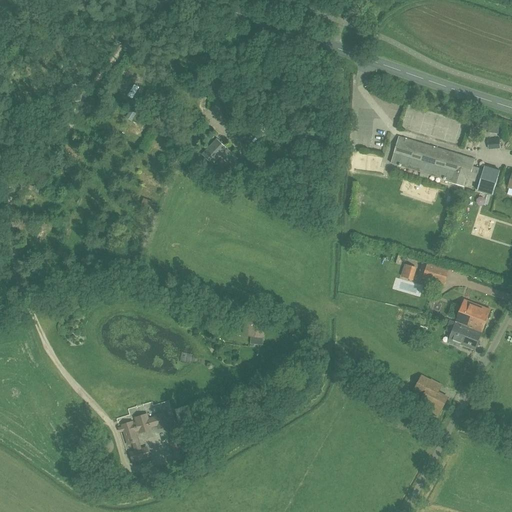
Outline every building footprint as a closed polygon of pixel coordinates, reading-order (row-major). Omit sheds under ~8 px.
[(139,88),(134,85),(128,96),(132,99),(139,88)] [(126,118),(131,121),(135,114),(128,109),(126,112),(129,113),(126,118)] [(142,121),(139,131),(146,133),(149,123),(142,121)] [(426,174),(434,148),(399,138),(393,157),(391,164),(426,174)] [(218,140),(203,155),(212,163),(214,162),(215,163),(216,162),(215,161),(220,155),(234,169),(241,161),(218,140)] [(434,148),(426,174),(450,181),(449,182),(463,187),(466,179),(480,183),(483,170),(473,167),(475,160),(434,148)] [(484,167),(483,170),(477,191),(493,196),(500,172),(484,167)] [(261,175),(254,168),(244,179),(252,186),(257,180),(260,182),(262,180),(260,177),(261,175)] [(267,184),(271,179),(266,175),(262,180),(267,184)] [(449,269),(428,263),(423,261),(418,276),(444,284),(449,269)] [(414,267),(406,265),(402,277),(411,279),(414,267)] [(456,322),(482,333),(491,310),(464,300),(456,322)] [(482,333),(456,322),(456,323),(450,321),(447,330),(452,332),(449,339),(475,350),(482,333)] [(261,345),(262,339),(265,339),(266,324),(248,322),(246,337),(251,337),(250,344),(261,345)] [(420,378),(412,394),(422,399),(419,404),(435,413),(434,415),(438,417),(447,398),(428,388),(431,383),(424,379),(424,380),(420,378)] [(133,462),(149,457),(147,448),(141,450),(140,449),(141,449),(136,433),(135,433),(135,432),(139,431),(140,433),(142,433),(146,432),(146,431),(151,430),(150,429),(151,429),(151,428),(158,426),(159,428),(168,426),(164,414),(155,416),(156,417),(148,419),(147,415),(145,416),(145,415),(141,416),(141,417),(136,419),(137,422),(133,423),(132,423),(123,426),(128,444),(133,443),(136,452),(131,453),(133,462)] [(185,457),(180,440),(178,431),(169,433),(172,442),(171,443),(171,442),(170,442),(176,460),(185,457)]
